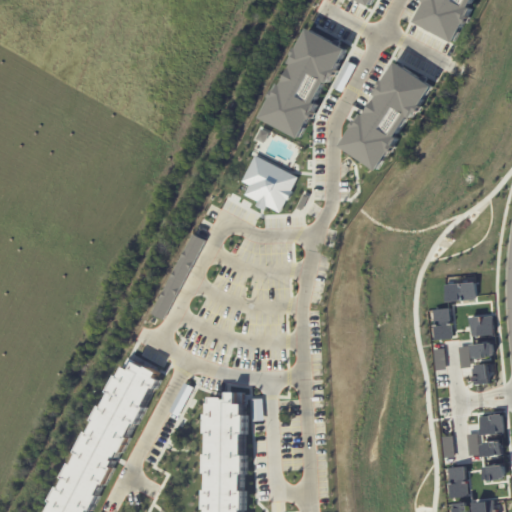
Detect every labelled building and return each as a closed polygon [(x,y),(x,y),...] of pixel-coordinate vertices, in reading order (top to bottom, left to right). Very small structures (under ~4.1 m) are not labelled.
[(432,0),(432,2),(429,0),(418,24),(455,41),(466,18),(465,18),(473,0),(432,0)] [(261,121),(304,139),(343,46),(306,31),(295,57),(280,94),(274,91),(261,121)] [(430,85),(395,63),(344,148),(379,169),(430,85)] [(242,183),(249,186),(244,197),(282,214),(298,177),(254,157),(242,183)] [(50,511),(92,511),(159,375),(135,364),(132,370),(123,369),(50,511)] [(243,511),(246,405),(238,405),(238,394),(230,394),(229,400),(209,399),(206,511),(243,511)]
